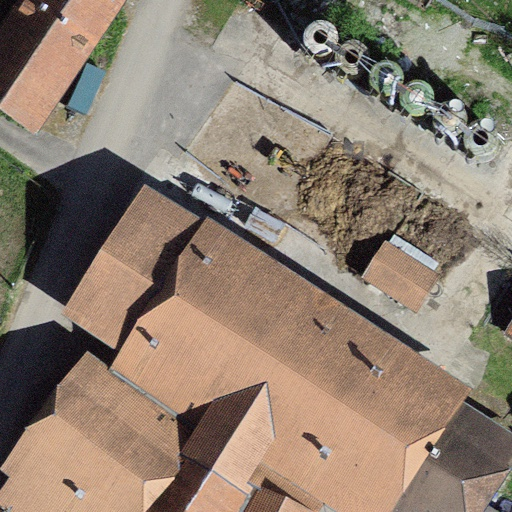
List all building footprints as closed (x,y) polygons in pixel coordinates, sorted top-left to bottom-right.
[(0,106),(39,131),(122,0),(23,0),(0,37),(0,106)] [(441,268),(470,224),(427,196),(398,240),(441,268)] [(225,411),(266,437),(375,508),(384,494),(441,408),(150,219),(85,319),(225,411)] [(406,302),(424,273),(385,248),(366,278),(406,302)] [(0,499),(16,511),(136,511),(191,453),(88,378),(0,499)] [(441,408),(384,494),(412,511),(466,511),(511,443),(447,401),(441,408)] [(191,453),(136,511),(229,511),(243,486),(245,482),(238,478),(266,437),(225,411),(200,451),(195,447),(191,453)] [(297,511),(243,486),(229,511),(297,511)]
